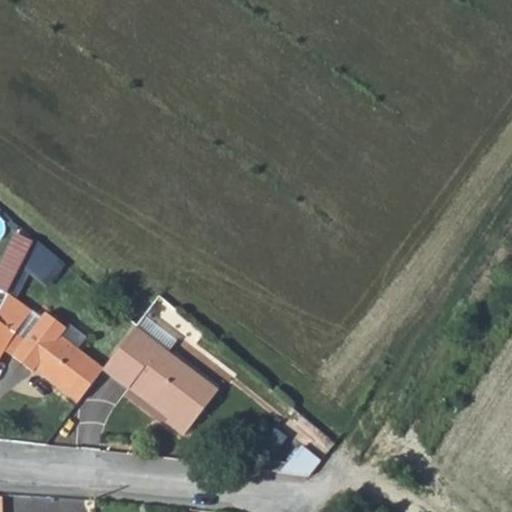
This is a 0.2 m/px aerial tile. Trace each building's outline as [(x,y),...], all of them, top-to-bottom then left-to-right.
[(16,229),(0,264),(20,273),(36,238),(16,229)] [(81,402),(105,366),(66,334),(69,327),(46,310),(44,316),(10,289),(0,308),(0,362),(8,349),(37,369),(38,367),(81,402)] [(105,366),(130,386),(134,381),(171,413),(167,418),(164,421),(180,433),(215,391),(138,324),(105,366)] [(130,386),(167,418),(171,413),(134,381),(130,386)] [(302,444),(289,464),(308,477),(322,457),(302,444)]
